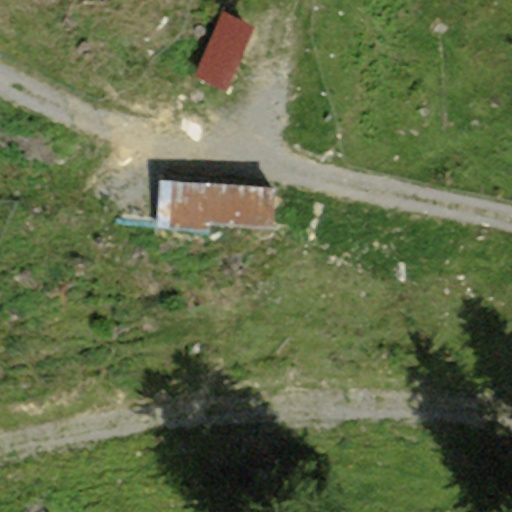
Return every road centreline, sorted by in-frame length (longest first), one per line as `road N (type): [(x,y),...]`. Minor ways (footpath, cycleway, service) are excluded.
road 1 (track): [(0,95),(511,217)]
road 2 (track): [(511,417),(248,408),(0,450)]
